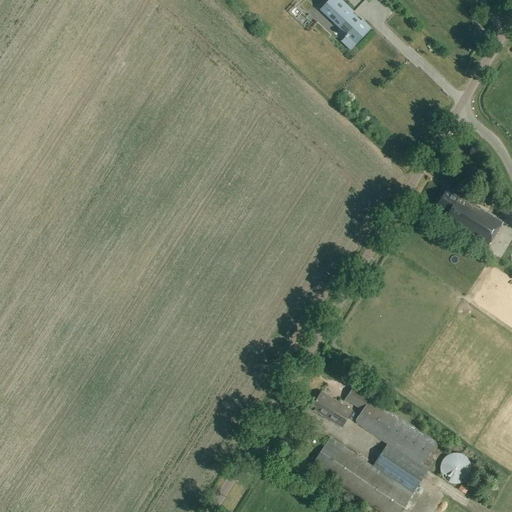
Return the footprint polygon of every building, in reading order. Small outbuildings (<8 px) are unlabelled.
[(362,2),(359,0),(330,0),(327,4),(343,20),(345,18),(354,26),(350,31),(359,39),(379,18),(369,9),(368,10),(361,3),(362,2)] [(459,184),(455,190),(460,193),(463,187),(459,184)] [(458,198),(447,191),(437,206),(446,213),(446,221),(489,247),(504,223),(460,196),(458,198)] [(358,390),(364,394),(367,389),(362,385),(358,390)] [(438,445),(353,388),(345,400),(361,411),(355,420),(356,424),(386,444),(371,467),(329,439),(311,466),(378,511),(401,511),(428,473),(421,469),(438,445)] [(351,411),(322,392),(313,406),(317,408),(314,411),(341,428),(351,411)] [(442,462),(440,466),(440,470),(441,474),(443,478),(446,481),(449,483),(453,484),(457,484),(461,483),(465,481),(468,479),(470,475),(471,471),(471,467),(470,464),(468,460),(466,457),(462,455),(458,454),(454,453),(450,454),(447,456),(444,459),(442,462)]
